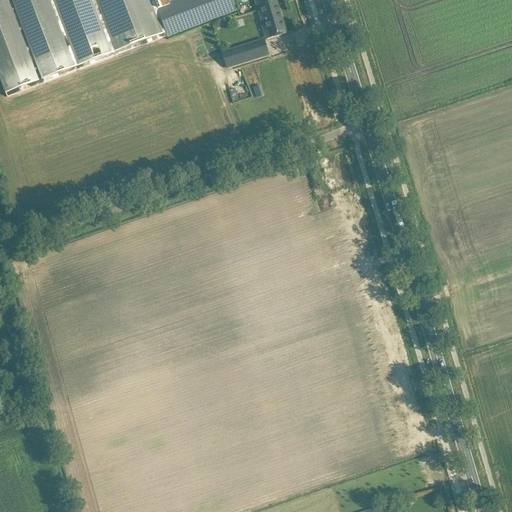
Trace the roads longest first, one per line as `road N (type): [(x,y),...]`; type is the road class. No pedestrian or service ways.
road 1 (secondary): [(481,511),(367,123)]
road 2 (unclassified): [(0,243),(367,123)]
road 3 (secondary): [(367,123),(328,0)]
